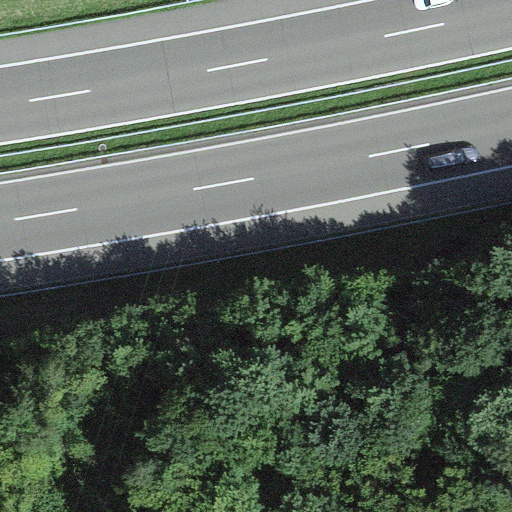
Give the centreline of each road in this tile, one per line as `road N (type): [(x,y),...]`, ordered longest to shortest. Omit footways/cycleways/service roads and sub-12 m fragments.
road 1 (motorway): [(0,225),(511,129)]
road 2 (motorway): [(511,9),(0,105)]
